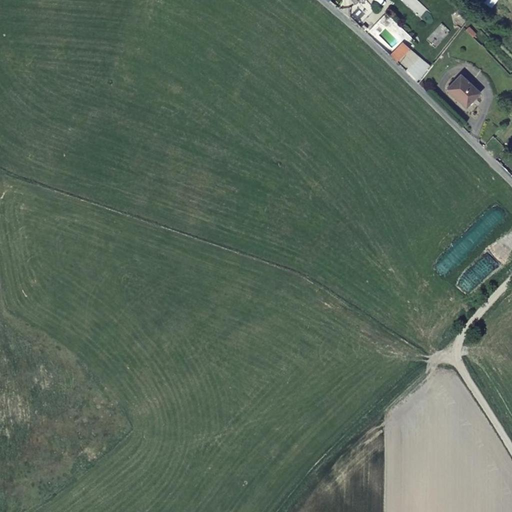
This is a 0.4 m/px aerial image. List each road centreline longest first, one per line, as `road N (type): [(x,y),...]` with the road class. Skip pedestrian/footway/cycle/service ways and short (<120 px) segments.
road 1 (residential): [(511,183),(319,0)]
road 2 (track): [(452,350),(385,398),(279,511)]
road 3 (unclassified): [(511,281),(452,350),(511,450)]
